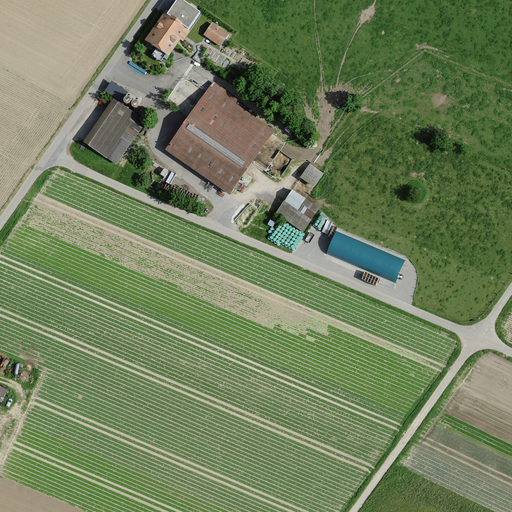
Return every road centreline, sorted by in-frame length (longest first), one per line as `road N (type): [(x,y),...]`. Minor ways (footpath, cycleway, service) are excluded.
road 1 (track): [(44,156),(511,351)]
road 2 (track): [(511,290),(354,511)]
road 3 (unclassified): [(0,220),(154,0)]
